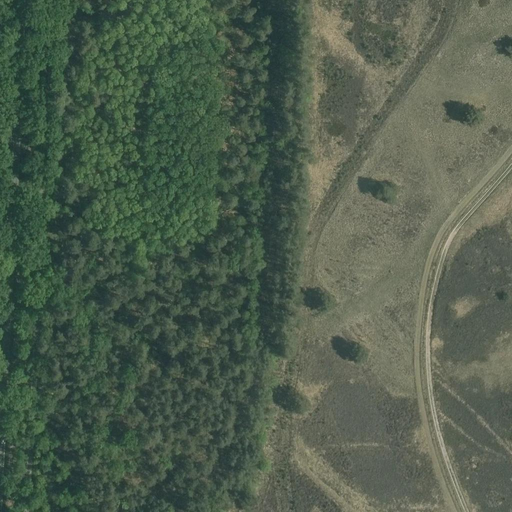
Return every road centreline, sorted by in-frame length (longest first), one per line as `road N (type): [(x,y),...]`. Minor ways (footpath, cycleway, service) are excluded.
road 1 (secondary): [(0,406),(18,0)]
road 2 (unknown): [(511,150),(437,240),(420,309),(424,419),(454,511)]
road 3 (track): [(511,167),(456,229),(430,309),(434,416),(466,511)]
